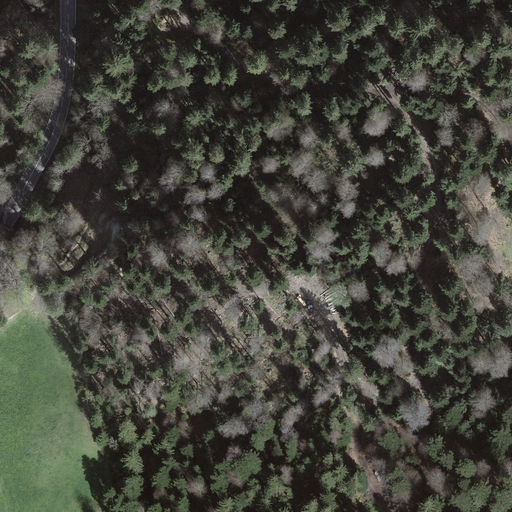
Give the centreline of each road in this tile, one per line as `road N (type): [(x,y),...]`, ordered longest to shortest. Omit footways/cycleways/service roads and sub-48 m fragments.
road 1 (track): [(432,415),(409,338),(413,281),(436,218),(438,186),(415,123),(370,86),(308,85),(240,62),(170,0)]
road 2 (tertiary): [(0,246),(58,120),(67,0)]
road 3 (track): [(370,86),(472,94),(496,112),(511,145)]
road 4 (track): [(335,374),(356,443),(404,511)]
road 5 (track): [(354,353),(313,329),(303,249)]
